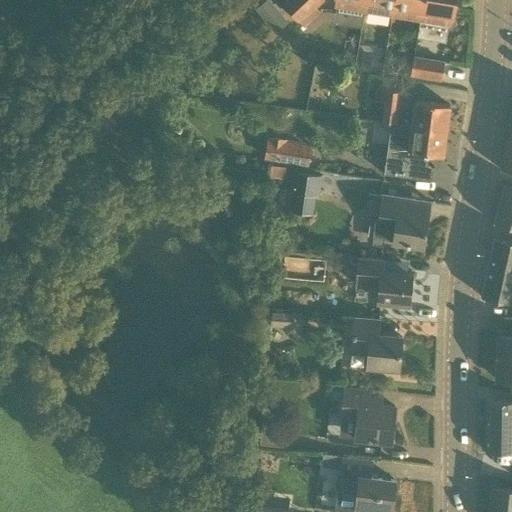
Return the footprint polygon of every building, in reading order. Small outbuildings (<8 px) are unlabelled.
[(309,14),(295,0),(286,0),(282,4),(299,23),(309,14)] [(295,0),(309,14),(318,5),(312,0),(295,0)] [(335,0),(335,5),(365,10),(366,0),(335,0)] [(366,0),(365,10),(392,15),(394,0),(366,0)] [(394,0),(392,15),(420,19),(423,0),(394,0)] [(423,0),(420,19),(450,24),(452,13),(454,0),(423,0)] [(262,16),(272,29),(284,20),(274,7),(262,16)] [(411,75),(413,75),(441,80),(444,62),(414,57),(411,75)] [(368,70),(370,61),(360,59),(359,69),(368,70)] [(391,123),(396,124),(401,92),(377,89),(376,101),(385,102),(383,121),(391,122),(391,123)] [(415,100),(411,126),(446,131),(449,105),(415,100)] [(511,121),(510,122),(501,170),(511,173),(511,121)] [(391,123),(384,174),(412,178),(412,177),(414,164),(427,166),(429,153),(443,155),(446,131),(411,126),(396,124),(391,123)] [(270,139),(267,161),(308,168),(311,146),(270,139)] [(284,181),(285,168),(270,167),(269,179),(284,181)] [(292,171),(290,189),(318,193),(320,175),(292,171)] [(511,186),(505,185),(494,222),(511,227),(511,186)] [(373,238),(381,240),(384,240),(393,241),(393,242),(410,244),(410,247),(420,249),(420,246),(423,246),(427,217),(427,216),(430,202),(411,199),(389,196),(384,195),(379,222),(375,221),(373,238)] [(511,240),(494,237),(481,296),(511,302),(511,240)] [(379,284),(377,300),(408,303),(409,300),(412,299),(413,286),(410,284),(411,273),(381,271),(383,258),(359,256),(356,282),(379,284)] [(269,312),(268,325),(291,327),(293,327),(294,315),(269,312)] [(368,353),(367,366),(399,368),(401,336),(378,334),(379,318),(354,316),(351,351),(368,353)] [(497,368),(496,379),(511,379),(511,336),(498,336),(498,337),(497,368)] [(357,418),(355,437),(391,441),(395,406),(380,405),(381,390),(345,385),(341,416),(357,418)] [(486,422),(485,451),(495,451),(511,451),(511,399),(511,400),(487,400),(486,422)] [(263,416),(260,442),(281,444),(282,431),(270,430),(271,417),(263,416)] [(321,468),(341,471),(343,456),(330,455),(322,454),(321,468)] [(391,511),(395,480),(369,477),(372,460),(343,456),(341,471),(337,507),(375,511),(391,511)] [(511,511),(511,490),(492,488),(492,490),(493,490),(490,511),(511,511)]
